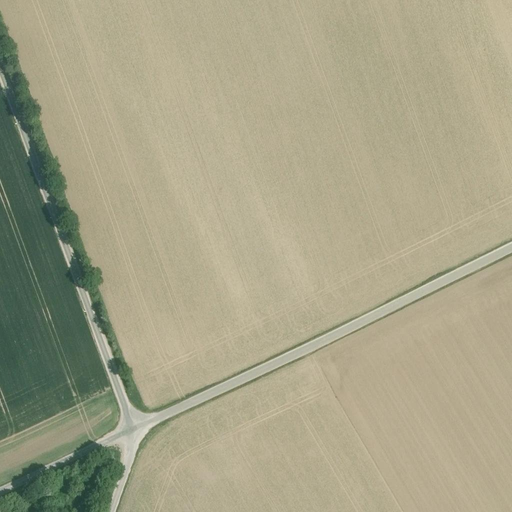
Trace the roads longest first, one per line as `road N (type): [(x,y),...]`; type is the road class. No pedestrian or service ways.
road 1 (unclassified): [(511,249),(0,490)]
road 2 (track): [(0,66),(136,427),(112,511)]
